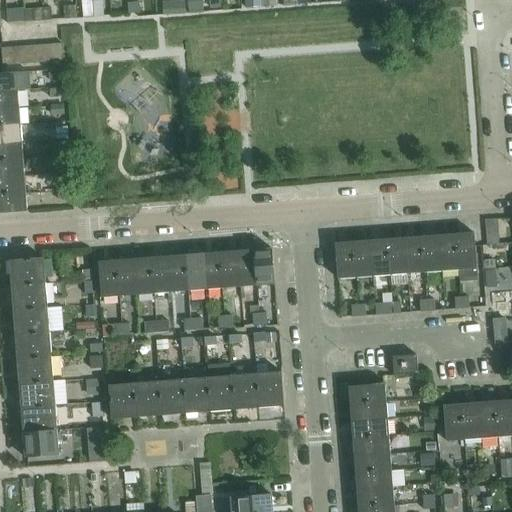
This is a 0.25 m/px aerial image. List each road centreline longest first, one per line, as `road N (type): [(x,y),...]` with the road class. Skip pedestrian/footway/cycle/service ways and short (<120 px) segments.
road 1 (residential): [(0,235),(301,216)]
road 2 (residential): [(310,345),(471,333),(475,383)]
road 3 (residential): [(301,216),(501,197)]
road 4 (residential): [(501,197),(488,22)]
road 5 (residential): [(323,511),(310,345)]
road 6 (residential): [(310,345),(301,216)]
